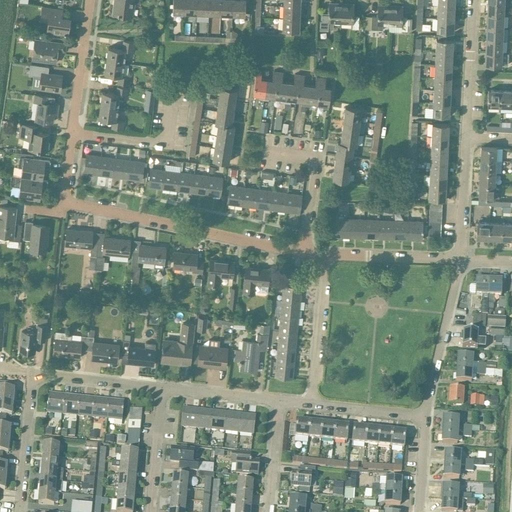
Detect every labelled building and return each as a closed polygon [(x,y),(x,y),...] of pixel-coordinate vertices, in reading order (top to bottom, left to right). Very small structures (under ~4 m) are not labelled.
[(137,2),(137,0),(114,0),(113,13),(130,16),(133,1),(137,2)] [(173,0),(173,12),(185,12),(185,0),(173,0)] [(185,0),(185,12),(197,13),(197,0),(185,0)] [(197,0),(197,13),(209,14),(209,0),(197,0)] [(209,0),(209,14),(221,14),(221,0),(209,0)] [(221,0),(221,14),(233,15),(233,0),(221,0)] [(245,0),(233,0),(233,15),(245,15),(245,0)] [(488,2),(487,14),(503,15),(504,2),(488,2)] [(334,22),(341,23),(342,3),(330,3),(329,14),(323,14),(322,27),(322,29),(332,30),(333,28),(334,22)] [(341,23),(352,23),(352,29),(358,29),(359,16),(353,16),(354,4),(342,3),(341,23)] [(383,30),(383,25),(389,25),(390,6),(378,5),(378,17),(372,16),(371,29),(383,30)] [(299,18),(300,7),(284,6),(283,18),(299,18)] [(401,31),(407,31),(411,31),(412,18),(408,18),(402,18),(403,6),(390,6),(389,25),(401,26),(401,31)] [(454,19),(454,7),(438,6),(437,18),(454,19)] [(69,26),(70,18),(62,17),(63,10),(43,7),(41,23),(49,25),(48,31),(68,34),(70,34),(71,27),(69,26)] [(487,14),(487,27),(503,27),(503,15),(487,14)] [(299,31),(299,18),(283,18),(283,30),(299,31)] [(453,32),(454,19),(437,18),(437,31),(453,32)] [(487,27),(486,39),(502,40),(503,27),(487,27)] [(436,39),(435,49),(452,49),(453,40),(446,40),(446,35),(438,35),(438,39),(436,39)] [(486,39),(485,52),(502,53),(502,40),(486,39)] [(55,62),(57,50),(65,51),(66,44),(50,42),(49,42),(35,40),(33,59),(55,62)] [(108,47),(106,60),(124,63),(125,51),(134,52),(135,42),(123,40),(122,49),(108,47)] [(452,63),(452,49),(435,49),(435,62),(452,63)] [(501,66),(502,53),(485,52),(485,65),(501,66)] [(122,76),(124,63),(106,60),(104,74),(118,76),(117,83),(129,84),(130,77),(122,76)] [(451,76),(452,63),(435,62),(434,75),(451,76)] [(31,65),(29,75),(41,76),(39,89),(60,91),(62,76),(48,74),(47,74),(48,67),(31,65)] [(253,94),(259,95),(259,99),(264,99),(266,79),(261,78),(262,69),(257,69),(253,94)] [(272,79),(266,79),(264,99),(269,100),(269,96),(275,97),(278,72),(273,71),(272,79)] [(283,72),(278,72),(275,97),(280,98),(280,102),(285,102),(288,82),(282,81),(283,72)] [(293,82),(288,82),(285,102),(290,103),(291,99),(296,100),(300,74),(295,74),(293,82)] [(305,75),(300,74),(296,100),(302,101),(301,104),(306,105),(309,84),(304,84),(305,75)] [(450,89),(451,76),(434,75),(434,89),(450,89)] [(312,102),(318,103),(321,77),(316,76),(315,85),(309,84),(306,105),(311,106),(312,102)] [(326,78),(321,77),(318,103),(323,104),(323,107),(328,108),(331,88),(325,87),(326,78)] [(204,97),(210,98),(211,93),(204,92),(206,85),(200,84),(198,96),(204,97)] [(102,91),(100,105),(118,107),(119,94),(128,95),(129,87),(117,86),(116,93),(102,91)] [(220,87),(219,99),(234,101),(236,89),(220,87)] [(434,89),(433,102),(433,103),(450,104),(450,89),(434,89)] [(488,106),(500,106),(500,90),(488,90),(488,106)] [(500,106),(511,106),(511,90),(500,90),(500,106)] [(57,111),(58,104),(54,104),(54,98),(35,95),(34,101),(38,102),(35,120),(52,122),(54,111),(57,111)] [(233,113),(234,101),(219,99),(217,111),(233,113)] [(449,116),(450,104),(433,103),(433,102),(429,102),(428,108),(433,108),(432,115),(449,116)] [(116,120),(118,107),(100,105),(98,118),(112,120),(111,128),(123,129),(124,121),(116,120)] [(345,107),(344,119),(359,121),(361,109),(345,107)] [(231,125),(233,113),(217,111),(215,122),(218,123),(234,125),(231,125)] [(376,111),(375,123),(381,124),(383,112),(376,111)] [(359,122),(359,121),(344,119),(342,131),(358,133),(365,134),(366,123),(359,122)] [(511,127),(511,125),(511,122),(499,121),(499,126),(499,131),(511,131),(511,127)] [(232,137),(234,125),(218,123),(217,135),(232,137)] [(375,123),(373,135),(379,136),(381,124),(375,123)] [(432,123),(432,137),(448,137),(448,124),(432,123)] [(47,151),(49,135),(37,133),(38,126),(20,124),(18,135),(25,136),(24,138),(30,139),(28,149),(47,151)] [(356,145),(358,133),(342,131),(340,143),(337,142),(337,143),(353,145),(353,144),(356,145)] [(230,149),(232,137),(217,135),(215,147),(230,149)] [(371,146),(371,147),(378,148),(379,136),(373,135),(373,137),(365,136),(364,145),(371,146)] [(432,137),(431,149),(447,150),(448,137),(432,137)] [(351,157),(353,145),(337,143),(335,155),(351,157)] [(229,161),(230,149),(215,147),(213,159),(229,161)] [(371,147),(370,159),(376,160),(378,148),(371,147)] [(481,147),(481,161),(496,162),(497,148),(481,147)] [(447,162),(447,150),(431,149),(430,161),(447,162)] [(84,173),(99,174),(101,156),(87,154),(84,173)] [(350,169),(351,157),(335,155),(334,166),(350,169)] [(99,174),(113,176),(116,158),(101,156),(99,174)] [(22,167),(21,177),(41,180),(44,167),(49,167),(50,161),(20,157),(19,166),(22,167)] [(113,176),(128,178),(130,160),(116,158),(113,176)] [(145,162),(130,160),(128,178),(142,180),(145,162)] [(446,175),(447,162),(430,161),(430,174),(446,175)] [(481,161),(480,173),(496,173),(496,162),(481,161)] [(348,181),(350,169),(334,166),(332,179),(348,181)] [(148,186),(163,188),(165,170),(151,168),(148,186)] [(163,188),(177,190),(180,172),(165,170),(163,188)] [(177,190),(192,192),(194,174),(180,172),(177,190)] [(480,173),(479,185),(495,186),(496,173),(480,173)] [(192,192),(206,194),(209,176),(194,174),(192,192)] [(430,174),(429,187),(445,188),(446,175),(430,174)] [(47,181),(41,180),(21,177),(12,175),(10,185),(20,187),(18,196),(39,199),(41,186),(46,187),(47,181)] [(223,177),(209,176),(206,194),(221,196),(223,177)] [(479,197),(499,199),(499,193),(495,193),(495,186),(479,185),(479,197)] [(228,204),(242,205),(245,188),(230,186),(228,204)] [(445,200),(445,188),(429,187),(429,199),(445,200)] [(242,205),(256,207),(259,190),(245,188),(242,205)] [(256,207),(271,209),(273,191),(259,190),(256,207)] [(271,209),(285,211),(287,193),(273,191),(271,209)] [(302,195),(287,193),(285,211),(299,213),(302,195)] [(511,202),(503,202),(503,206),(511,207),(511,211),(511,210),(511,202)] [(430,211),(442,212),(442,204),(430,203),(430,211)] [(0,236),(9,237),(9,241),(20,242),(22,225),(14,224),(16,208),(0,206),(0,236)] [(334,237),(349,237),(350,219),(335,218),(334,237)] [(349,237),(364,238),(364,220),(350,219),(349,237)] [(364,238),(378,238),(379,220),(364,220),(364,238)] [(378,238),(393,239),(393,221),(379,220),(378,238)] [(393,239),(407,240),(408,221),(393,221),(393,239)] [(423,222),(408,221),(407,240),(422,240),(422,232),(427,232),(427,225),(422,225),(423,222)] [(48,226),(33,225),(33,223),(25,222),(24,240),(31,241),(30,252),(46,253),(48,226)] [(476,238),(489,239),(490,223),(477,223),(476,238)] [(489,239),(502,239),(502,224),(490,223),(489,239)] [(511,223),(502,224),(502,239),(511,239),(511,223)] [(67,229),(65,245),(91,247),(89,269),(95,269),(98,243),(92,242),(93,231),(67,229)] [(98,243),(95,269),(103,270),(104,257),(102,256),(102,253),(110,254),(109,260),(127,261),(128,255),(129,256),(130,241),(130,240),(105,237),(105,243),(98,243)] [(138,266),(138,261),(155,263),(154,267),(163,268),(163,263),(164,264),(166,248),(140,245),(139,253),(133,252),(131,266),(138,266)] [(201,274),(203,262),(196,261),(197,254),(175,252),(173,268),(193,270),(193,273),(201,274)] [(220,276),(229,277),(233,278),(234,263),(210,260),(208,275),(209,276),(208,286),(219,287),(220,276)] [(267,293),(268,285),(269,285),(270,270),(246,268),(245,282),(244,293),(255,294),(255,291),(267,293)] [(487,310),(489,281),(476,280),(475,286),(471,286),(469,287),(469,293),(471,295),(475,295),(481,296),(481,315),(487,315),(487,310)] [(502,281),(489,281),(487,310),(493,310),(493,296),(501,297),(502,281)] [(284,285),(282,301),(300,302),(302,287),(294,286),(294,283),(290,282),(289,286),(284,285)] [(235,301),(237,301),(238,292),(238,288),(231,288),(230,306),(235,306),(235,301)] [(299,318),(300,302),(282,301),(281,316),(299,318)] [(297,333),(299,318),(281,316),(279,331),(297,333)] [(486,327),(486,317),(473,316),(472,326),(486,327)] [(506,318),(488,317),(487,328),(505,329),(506,318)] [(197,330),(205,331),(206,318),(198,318),(197,330)] [(189,364),(193,324),(183,323),(181,341),(164,340),(161,361),(189,364)] [(37,324),(36,333),(22,331),(20,352),(34,353),(36,340),(45,341),(47,325),(37,324)] [(490,329),(490,337),(504,338),(504,330),(490,329)] [(279,331),(278,347),(296,348),(297,333),(279,331)] [(485,349),(486,341),(477,341),(478,332),(464,331),(464,333),(460,335),(460,339),(463,341),(463,348),(477,349),(477,348),(485,349)] [(54,355),(79,358),(80,349),(86,350),(87,336),(81,335),(81,342),(70,341),(71,333),(56,332),(54,355)] [(243,341),(242,350),(235,349),(233,361),(241,361),(241,369),(257,371),(259,349),(266,349),(268,335),(258,334),(257,342),(243,341)] [(86,350),(92,351),(91,359),(117,362),(119,346),(93,343),(94,336),(87,336),(86,350)] [(123,339),(122,352),(128,352),(127,363),(153,365),(155,343),(145,342),(144,348),(129,347),(130,340),(123,339)] [(200,346),(198,365),(225,368),(227,349),(219,348),(220,341),(209,340),(208,347),(200,346)] [(294,364),(296,348),(278,347),(276,362),(294,364)] [(458,356),(457,369),(478,370),(478,364),(473,364),(473,357),(458,356)] [(292,379),(294,364),(276,362),(275,378),(292,379)] [(472,375),(478,376),(478,370),(457,369),(456,381),(472,382),(472,375)] [(0,402),(13,404),(14,399),(15,399),(16,392),(14,392),(14,391),(10,391),(11,383),(0,382),(0,402)] [(462,407),(462,406),(479,407),(479,397),(470,396),(470,398),(463,398),(464,390),(450,389),(449,406),(462,407)] [(46,414),(61,416),(63,398),(48,397),(46,414)] [(78,400),(63,398),(61,416),(76,417),(78,400)] [(76,417),(91,418),(93,401),(78,400),(76,417)] [(108,403),(93,401),(91,418),(106,420),(108,403)] [(13,409),(13,404),(0,402),(0,414),(6,415),(12,416),(12,415),(13,415),(14,409),(13,409)] [(108,403),(106,420),(121,421),(123,404),(108,403)] [(142,410),(130,409),(129,416),(142,417),(142,410)] [(180,427),(195,429),(197,411),(182,409),(180,427)] [(211,412),(197,411),(195,429),(209,430),(211,412)] [(225,414),(211,412),(209,430),(223,432),(225,414)] [(239,415),(225,414),(223,432),(237,433),(239,415)] [(253,417),(239,415),(237,433),(252,435),(253,417)] [(443,418),(442,430),(458,431),(458,418),(443,418)] [(0,439),(6,440),(9,441),(10,436),(11,436),(12,430),(11,430),(11,428),(5,428),(5,422),(0,421),(0,439)] [(295,437),(308,438),(310,422),(297,421),(295,437)] [(323,424),(310,422),(308,438),(321,440),(323,424)] [(335,425),(323,424),(321,440),(334,441),(335,425)] [(349,426),(335,425),(334,441),(347,442),(349,426)] [(352,443),(366,444),(367,429),(354,427),(352,443)] [(380,430),(367,429),(366,444),(378,446),(380,430)] [(393,431),(380,430),(378,446),(391,447),(393,431)] [(457,444),(458,431),(442,430),(442,443),(457,444)] [(406,433),(393,431),(391,447),(404,449),(406,433)] [(128,434),(127,441),(139,442),(140,435),(128,434)] [(9,441),(6,440),(0,439),(0,458),(2,459),(3,453),(8,453),(8,452),(10,453),(10,446),(9,446),(9,441)] [(58,459),(59,447),(44,445),(43,457),(58,459)] [(178,470),(182,471),(197,472),(198,462),(193,462),(193,451),(171,449),(170,463),(179,464),(178,470)] [(122,456),(121,463),(121,464),(137,465),(138,452),(115,450),(115,456),(122,456)] [(445,452),(445,465),(460,466),(461,452),(445,452)] [(258,476),(259,462),(246,461),(247,455),(232,453),(231,463),(237,463),(236,474),(258,476)] [(43,457),(42,469),(57,470),(58,459),(43,457)] [(0,477),(6,478),(6,472),(8,472),(9,467),(7,467),(7,466),(1,465),(2,459),(0,458),(0,477)] [(394,466),(389,466),(388,472),(401,472),(402,461),(394,460),(394,466)] [(137,465),(121,464),(121,463),(112,462),(111,469),(120,470),(120,476),(136,477),(137,465)] [(367,462),(363,462),(363,470),(376,471),(376,465),(367,464),(367,462)] [(459,479),(460,466),(445,465),(444,478),(459,479)] [(309,494),(311,478),(314,479),(315,468),(300,467),(299,473),(294,473),(292,487),(300,488),(299,493),(309,494)] [(57,470),(42,469),(40,481),(56,482),(62,483),(63,471),(57,470)] [(174,475),(173,487),(188,488),(189,476),(174,475)] [(135,490),(136,477),(120,476),(119,489),(135,490)] [(346,488),(355,489),(356,478),(346,477),(346,488)] [(386,479),(386,492),(401,493),(402,480),(386,479)] [(40,481),(39,492),(55,494),(56,482),(40,481)] [(239,481),(238,493),(252,494),(254,482),(239,481)] [(334,482),(333,496),(343,496),(344,482),(334,482)] [(443,486),(442,499),(458,500),(459,487),(443,486)] [(187,500),(188,488),(173,487),(172,499),(187,500)] [(480,496),(490,497),(490,488),(480,487),(480,496)] [(119,489),(118,501),(134,503),(135,490),(119,489)] [(346,491),(345,500),(353,500),(353,492),(346,491)] [(54,506),(55,494),(39,492),(38,505),(54,506)] [(400,506),(401,493),(386,492),(385,505),(400,506)] [(251,507),(252,494),(238,493),(237,505),(251,507)] [(291,497),(290,510),(305,511),(306,499),(291,497)] [(177,511),(185,511),(187,500),(172,499),(170,511),(177,511)] [(462,511),(463,500),(458,500),(442,499),(442,511),(445,511),(462,511)] [(132,511),(134,503),(118,501),(116,511),(132,511)] [(208,511),(209,502),(203,502),(201,511),(208,511)]
